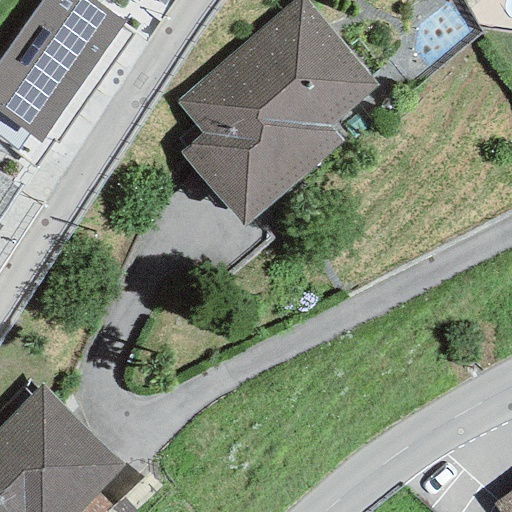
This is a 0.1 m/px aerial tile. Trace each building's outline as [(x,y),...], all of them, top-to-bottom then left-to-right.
[(123,23),(89,0),(40,0),(0,57),(0,113),(39,141),(123,23)] [(293,0),(174,100),(202,134),(180,153),(242,227),(344,142),(330,126),(377,87),(303,0),(293,0)] [(41,383),(0,426),(0,511),(79,511),(97,494),(123,467),(105,450),(41,383)] [(494,511),(511,511),(511,487),(489,504),(494,511)] [(107,511),(112,508),(97,494),(79,511),(107,511)]
